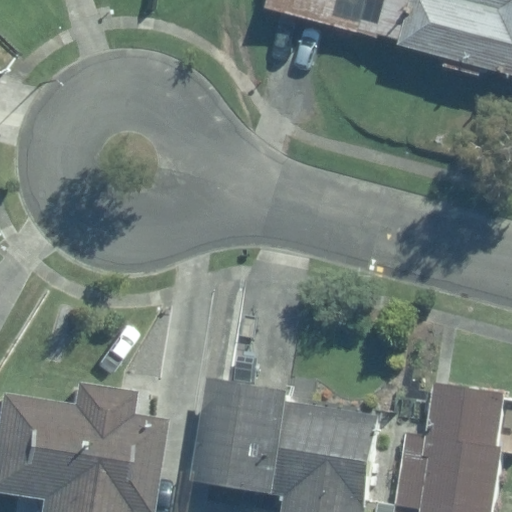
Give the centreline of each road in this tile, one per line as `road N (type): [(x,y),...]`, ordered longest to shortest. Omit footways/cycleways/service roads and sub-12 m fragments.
road 1 (residential): [(188,256),(115,261),(65,238),(44,186),(60,150),(97,144),(140,153),(262,244)]
road 2 (residential): [(262,244),(511,304)]
